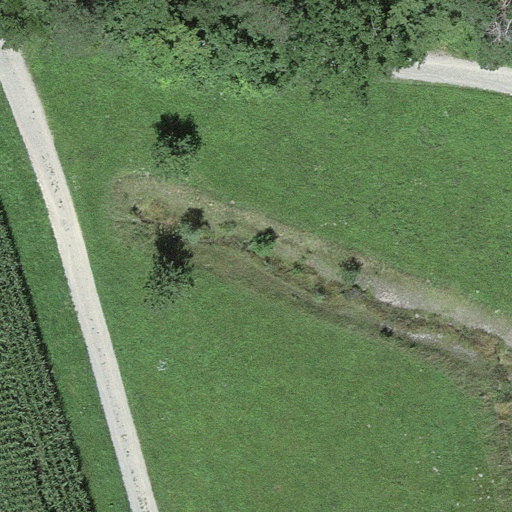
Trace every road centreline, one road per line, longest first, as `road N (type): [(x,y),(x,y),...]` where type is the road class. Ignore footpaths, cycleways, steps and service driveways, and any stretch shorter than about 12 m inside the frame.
road 1 (track): [(162,511),(0,5)]
road 2 (track): [(77,0),(166,36),(378,47),(511,79)]
